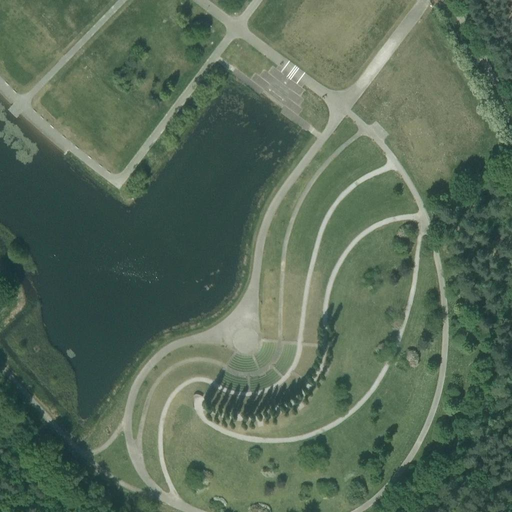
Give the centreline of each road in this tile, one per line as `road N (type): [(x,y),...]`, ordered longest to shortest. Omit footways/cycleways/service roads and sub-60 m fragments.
road 1 (track): [(356,511),(396,479),(429,422),(445,313),(433,244),(410,186),(344,109)]
road 2 (unclassified): [(237,29),(118,183),(0,81)]
road 3 (unclassified): [(511,125),(443,0)]
road 4 (unclassified): [(425,0),(344,109)]
road 5 (unclassified): [(237,29),(344,109)]
road 6 (track): [(81,454),(128,487),(196,511)]
road 7 (track): [(81,454),(0,363)]
